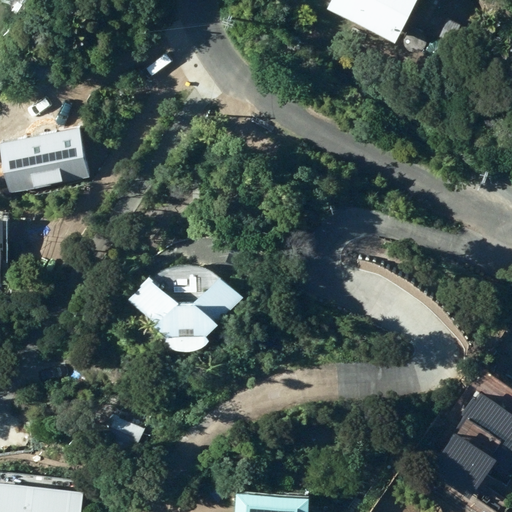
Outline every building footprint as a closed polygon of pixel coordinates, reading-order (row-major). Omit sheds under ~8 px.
[(331,0),(326,11),(392,44),(413,0),(331,0)] [(0,141),(0,152),(11,193),(90,172),(77,121),(0,141)] [(136,301),(175,338),(169,344),(174,348),(179,351),(184,353),(190,354),(196,354),(202,352),(207,350),(212,347),(216,342),(213,339),(225,327),(223,325),(248,299),(228,280),(221,275),(215,271),(207,269),(200,267),(192,267),(185,268),(177,269),(170,272),(163,275),(157,280),(136,301)] [(482,461),(506,477),(511,468),(511,419),(474,394),(435,452),(472,477),(482,461)] [(109,435),(137,449),(145,430),(118,417),(109,435)] [(0,511),(76,511),(78,491),(0,485),(0,511)] [(234,494),(232,511),(307,511),(308,498),(234,494)]
